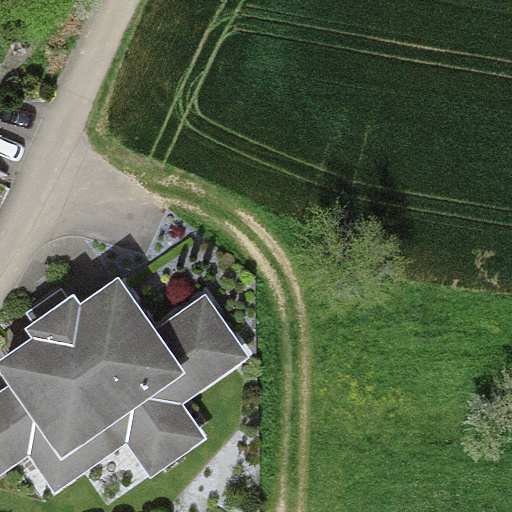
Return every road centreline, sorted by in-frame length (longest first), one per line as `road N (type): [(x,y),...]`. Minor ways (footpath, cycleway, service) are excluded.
road 1 (track): [(38,176),(93,190),(146,183),(220,203),(268,246),(282,286),(279,511)]
road 2 (residential): [(0,232),(38,176),(123,0)]
